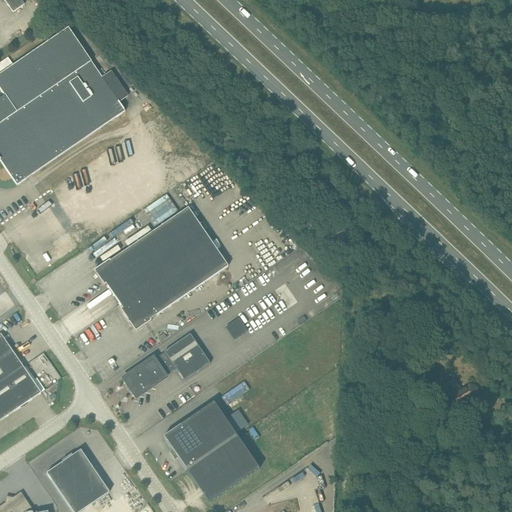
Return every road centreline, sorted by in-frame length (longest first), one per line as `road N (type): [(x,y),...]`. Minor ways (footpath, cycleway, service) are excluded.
road 1 (primary): [(181,0),(511,316)]
road 2 (primary): [(511,273),(230,0)]
road 3 (unknown): [(67,362),(224,278),(232,258),(206,214),(231,190)]
road 4 (residential): [(93,400),(0,261)]
road 5 (residential): [(168,511),(93,400)]
